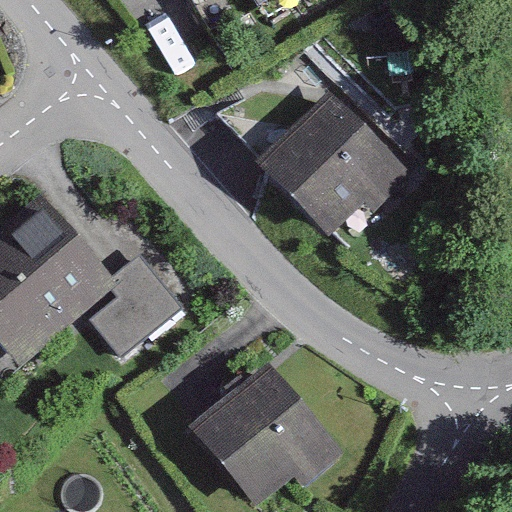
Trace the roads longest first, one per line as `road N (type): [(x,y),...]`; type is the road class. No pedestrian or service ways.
road 1 (tertiary): [(464,400),(367,354),(279,284),(92,81)]
road 2 (residential): [(464,400),(403,511)]
